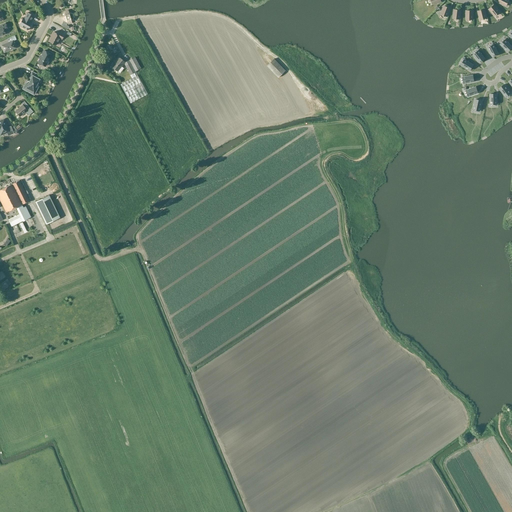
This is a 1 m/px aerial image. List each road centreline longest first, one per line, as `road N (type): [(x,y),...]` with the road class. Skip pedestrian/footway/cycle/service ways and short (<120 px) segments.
road 1 (unclassified): [(0,176),(53,134),(103,18)]
road 2 (track): [(139,247),(98,258),(46,144)]
